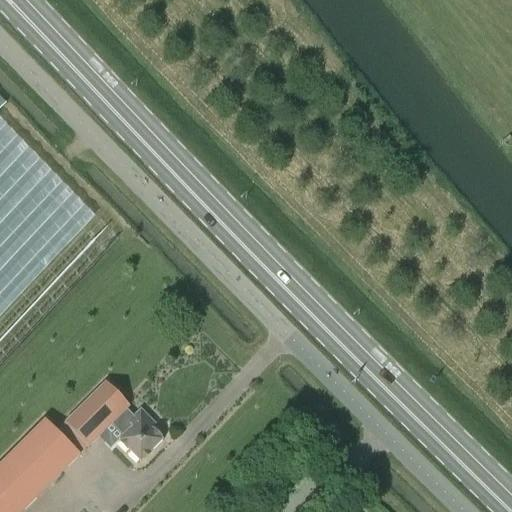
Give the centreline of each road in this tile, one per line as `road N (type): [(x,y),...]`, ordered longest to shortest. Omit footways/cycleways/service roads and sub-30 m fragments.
road 1 (primary): [(509,511),(7,0)]
road 2 (unclassified): [(464,511),(0,43)]
